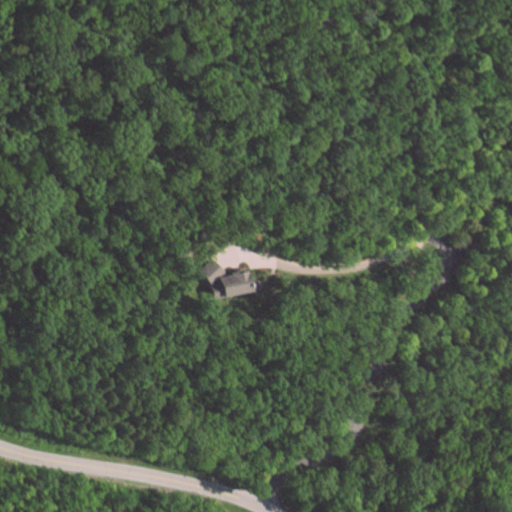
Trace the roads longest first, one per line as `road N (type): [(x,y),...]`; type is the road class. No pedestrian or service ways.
road 1 (residential): [(261,509),(284,474),(341,446),(396,321),(457,261),(511,164)]
road 2 (tertiary): [(0,446),(213,491),(267,511)]
